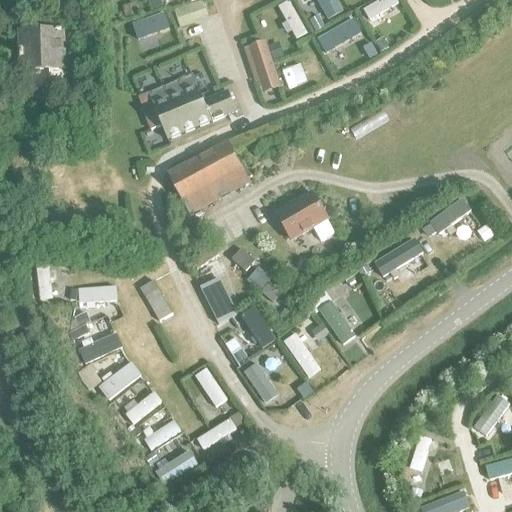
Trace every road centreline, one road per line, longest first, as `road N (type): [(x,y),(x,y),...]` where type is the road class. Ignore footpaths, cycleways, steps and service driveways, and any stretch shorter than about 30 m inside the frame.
road 1 (unclassified): [(339,446),(378,380),(511,277)]
road 2 (unclassified): [(157,511),(273,442),(339,446)]
road 3 (unclassified): [(59,511),(0,387)]
